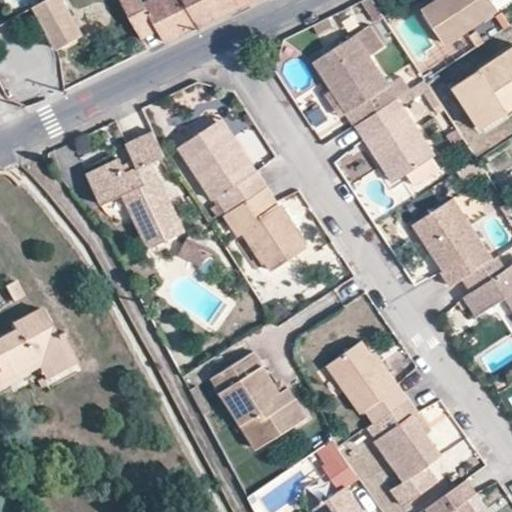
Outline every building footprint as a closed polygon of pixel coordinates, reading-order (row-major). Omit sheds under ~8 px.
[(84,33),(64,0),(44,0),(32,7),(56,49),(84,33)] [(156,30),(163,43),(248,0),(143,0),(142,0),(120,0),(134,26),(150,19),(156,30)] [(492,0),(437,0),(423,9),(447,45),(499,11),(492,0)] [(511,0),(492,0),(499,11),(511,2),(511,0)] [(496,21),(503,30),(509,26),(503,15),(496,21)] [(134,26),(140,37),(156,30),(150,19),(134,26)] [(396,100),(411,91),(368,26),(314,61),(348,112),(358,105),(369,119),(396,100)] [(470,38),(476,47),(484,43),(478,32),(470,38)] [(511,49),(455,88),(478,121),(499,108),(503,114),(511,108),(511,49)] [(369,119),(356,127),(366,141),(373,136),(401,178),(434,158),(396,100),(369,119)] [(499,108),(478,121),(482,129),(503,114),(499,108)] [(250,176),(256,171),(222,118),(215,123),(250,176)] [(228,213),(266,187),(256,171),(250,176),(215,123),(177,147),(211,200),(217,196),(228,213)] [(166,156),(153,130),(126,143),(133,160),(136,166),(126,170),(123,164),(119,156),(86,172),(100,204),(122,194),(149,249),(186,231),(153,161),(166,156)] [(373,136),(366,141),(393,184),(401,178),(373,136)] [(136,166),(133,160),(123,164),(126,170),(136,166)] [(500,182),(508,197),(511,194),(511,176),(511,174),(500,182)] [(228,213),(224,215),(234,232),(244,225),(272,268),(305,248),(266,187),(228,213)] [(443,272),(453,287),(466,279),(496,260),(455,198),(418,223),(448,269),(443,272)] [(186,240),(178,255),(204,270),(213,259),(224,264),(215,250),(187,237),(186,240)] [(496,260),(466,279),(474,292),(466,298),(477,316),(505,298),(511,307),(511,267),(507,271),(498,258),(496,260)] [(15,281),(4,287),(12,302),(23,295),(15,281)] [(44,353),(56,375),(78,362),(62,337),(57,341),(42,310),(12,325),(16,331),(0,339),(0,372),(2,375),(44,353)] [(372,424),(408,398),(383,363),(379,365),(362,339),(325,364),(360,414),(364,411),(372,424)] [(258,449),(305,417),(286,387),(279,393),(252,351),(212,377),(258,449)] [(45,381),(56,375),(44,353),(2,375),(0,372),(0,388),(39,369),(45,381)] [(419,412),(408,398),(372,424),(369,425),(379,440),(376,442),(404,482),(391,491),(402,507),(437,482),(427,466),(442,456),(427,437),(413,416),(419,412)] [(413,416),(427,437),(433,432),(419,412),(413,416)] [(327,460),(340,451),(338,447),(334,438),(319,449),(327,460)] [(363,511),(345,484),(357,476),(354,472),(340,451),(327,460),(323,463),(338,487),(313,506),(317,511),(363,511)] [(477,492),(468,479),(426,509),(427,511),(474,511),(466,500),(477,492)]
